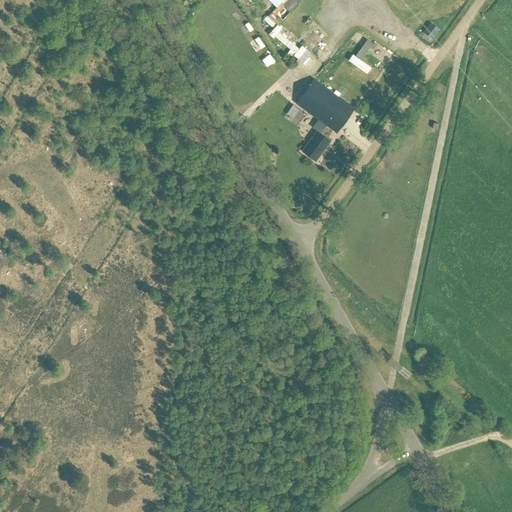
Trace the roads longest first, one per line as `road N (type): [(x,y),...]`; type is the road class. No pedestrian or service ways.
road 1 (unclassified): [(479,0),(315,226),(296,241)]
road 2 (unclassified): [(157,0),(296,241)]
road 3 (unclassified): [(296,241),(385,395)]
